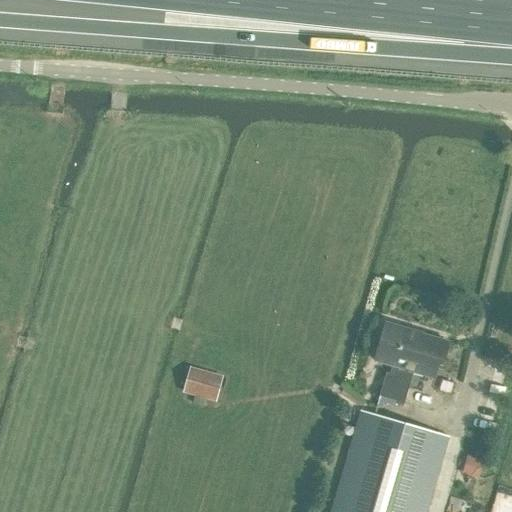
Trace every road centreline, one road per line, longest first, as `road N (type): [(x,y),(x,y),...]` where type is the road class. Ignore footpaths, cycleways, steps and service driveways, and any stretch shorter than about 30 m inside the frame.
road 1 (unclassified): [(511,106),(0,64)]
road 2 (trunk): [(0,20),(163,32),(511,22)]
road 3 (motorway): [(339,0),(511,17)]
